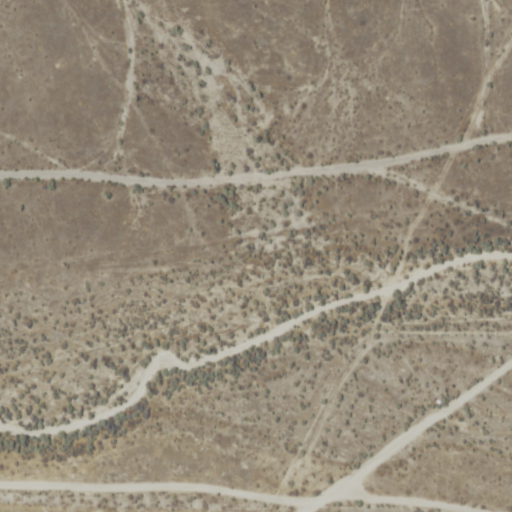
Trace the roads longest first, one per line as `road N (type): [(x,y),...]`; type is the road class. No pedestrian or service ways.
road 1 (track): [(0,505),(319,503),(511,365)]
road 2 (track): [(307,511),(319,503),(511,504)]
